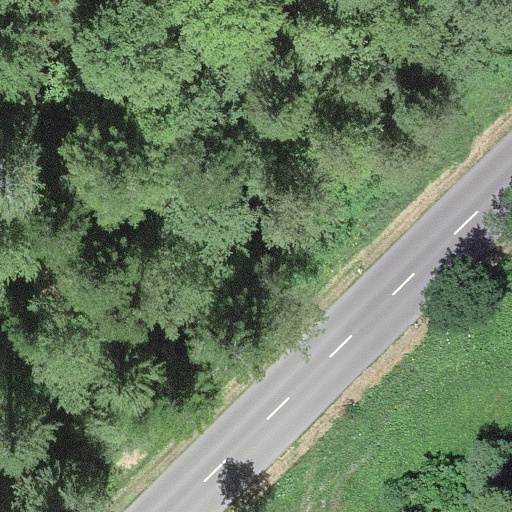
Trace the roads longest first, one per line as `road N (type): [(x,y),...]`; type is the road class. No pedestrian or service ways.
road 1 (secondary): [(511,190),(180,511)]
road 2 (track): [(310,511),(320,374)]
